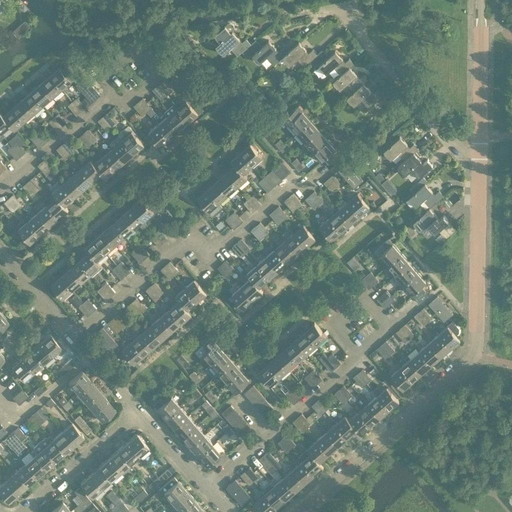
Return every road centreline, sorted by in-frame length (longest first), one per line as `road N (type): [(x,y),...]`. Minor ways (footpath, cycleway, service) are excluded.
road 1 (residential): [(72,336),(186,239),(211,255),(293,182)]
road 2 (residential): [(204,489),(412,307)]
road 3 (residential): [(297,511),(473,354)]
road 4 (unclassified): [(479,142),(458,149),(344,9),(314,14)]
road 5 (unclassified): [(473,354),(479,142)]
road 6 (residential): [(21,511),(137,411)]
road 7 (residential): [(0,192),(113,94)]
road 8 (unclassified): [(479,142),(481,0)]
road 9 (residential): [(113,94),(121,103),(154,74),(131,47),(97,75)]
